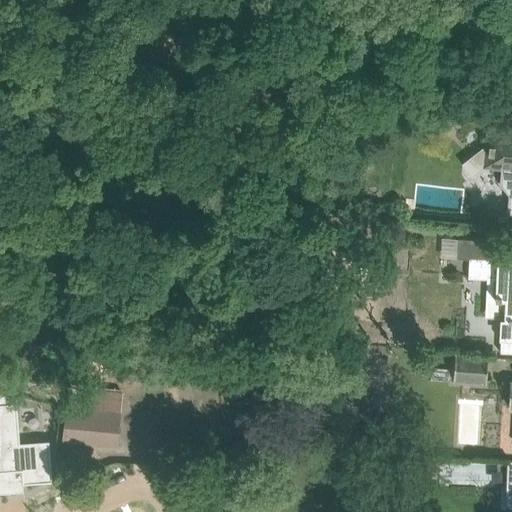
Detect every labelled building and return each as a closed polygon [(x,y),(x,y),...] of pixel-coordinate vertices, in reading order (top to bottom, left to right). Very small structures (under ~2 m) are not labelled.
[(511,19),(511,0),(474,0),(473,17),(483,17),(483,20),(492,21),(492,18),(511,19)] [(500,223),(511,215),(511,214),(511,134),(488,132),(486,147),(482,147),(461,163),(472,175),(484,166),(501,168),(499,184),(509,195),(507,208),(495,217),(500,223)] [(458,252),(457,257),(469,257),(468,277),(487,277),(496,278),(495,299),(505,300),(505,308),(505,318),(500,318),(500,338),(501,338),(500,351),(505,351),(511,351),(511,259),(501,259),(502,240),(460,238),(458,238),(458,252)] [(395,324),(425,325),(426,303),(412,302),(413,278),(420,279),(421,260),(398,259),(395,324)] [(487,353),(455,351),(453,381),(485,383),(487,353)] [(68,386),(64,417),(61,442),(117,447),(122,391),(68,386)] [(17,402),(0,403),(0,470),(21,469),(22,483),(52,481),(49,440),(20,442),(17,402)]
